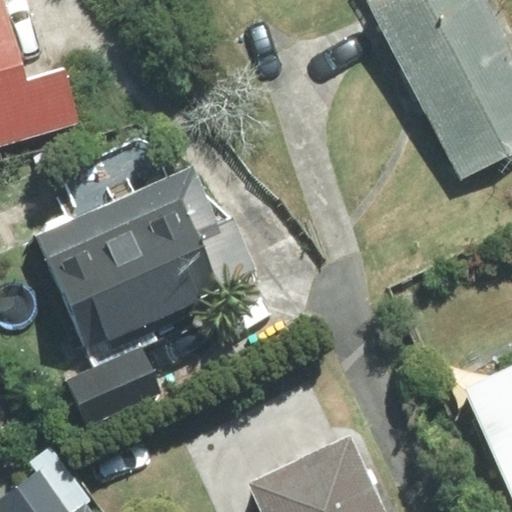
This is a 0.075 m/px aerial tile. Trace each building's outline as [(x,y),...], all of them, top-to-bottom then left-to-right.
[(0,141),(99,103),(59,0),(0,0),(0,7),(4,18),(0,19),(0,141)] [(511,152),(511,79),(461,0),(375,0),(340,23),(450,193),(511,152)] [(240,289),(186,169),(37,236),(92,356),(240,289)] [(152,348),(68,375),(86,430),(170,402),(152,348)] [(511,351),(480,364),(511,444),(511,351)] [(408,511),(378,429),(269,470),(284,511),(408,511)] [(1,480),(14,501),(0,510),(0,511),(112,511),(63,438),(1,480)]
